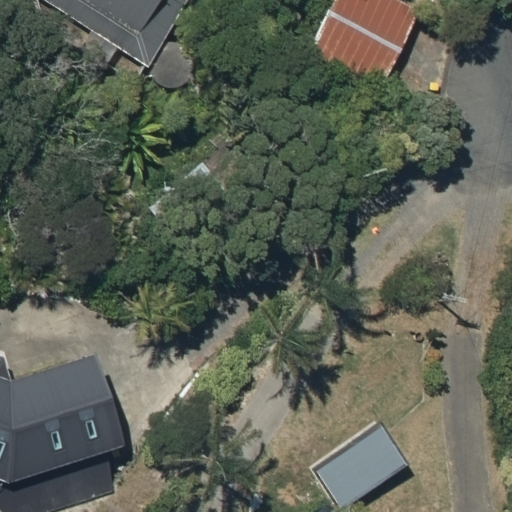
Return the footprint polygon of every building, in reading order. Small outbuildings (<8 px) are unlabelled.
[(31,0),(123,58),(160,0),(31,0)] [(391,0),(331,0),(303,56),(379,94),(419,14),(391,0)] [(191,173),(149,211),(171,235),(213,197),(191,173)] [(0,496),(4,511),(56,511),(117,493),(105,453),(109,451),(82,362),(4,386),(0,384),(0,496)] [(380,418),(309,466),(341,511),(348,511),(414,467),(380,418)]
